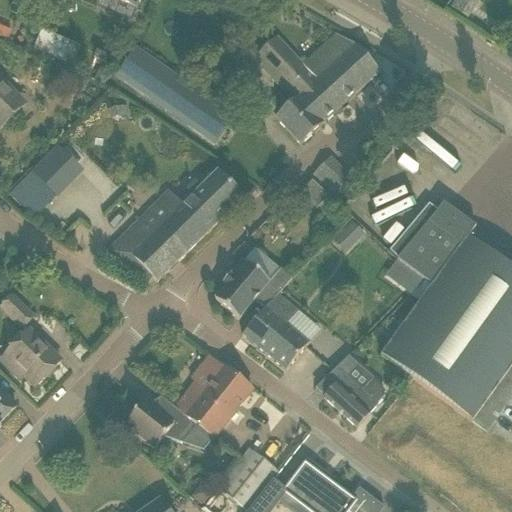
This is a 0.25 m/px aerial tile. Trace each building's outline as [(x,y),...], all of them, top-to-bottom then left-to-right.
[(114,0),(114,2),(135,11),(139,0),(114,0)] [(54,46),(57,39),(42,32),(34,51),(71,67),(76,56),(54,46)] [(277,39),(253,61),(293,103),(275,120),(300,147),(380,74),(356,48),(336,36),(303,67),(277,39)] [(114,79),(213,147),(233,118),(134,49),(114,79)] [(0,130),(16,115),(24,107),(0,81),(0,130)] [(275,98),(263,107),(272,118),(284,109),(275,98)] [(457,163),(459,165),(484,131),(447,103),(407,155),(441,180),(447,172),(450,173),(457,163)] [(55,200),(83,173),(56,146),(29,173),(55,200)] [(312,177),(328,194),(330,196),(348,179),(329,160),(312,177)] [(169,193),(108,253),(144,289),(153,280),(157,284),(243,200),(216,173),(182,207),(169,193)] [(333,203),(312,183),(300,195),(316,211),(319,208),(323,212),(333,203)] [(397,262),(423,281),(431,287),(380,358),(472,423),(511,367),(511,272),(467,240),(475,229),(443,205),(437,212),(429,206),(389,253),(397,261),(397,262)] [(329,242),(344,255),(363,234),(349,221),(329,242)] [(215,302),(238,322),(255,302),(265,310),(275,299),(276,299),(277,298),(292,281),(280,271),(268,284),(243,263),(230,278),(223,286),(226,288),(215,302)] [(275,299),(265,310),(242,337),(243,338),(286,373),(309,346),(286,327),(297,314),(277,298),(276,299),(275,299)] [(22,330),(24,328),(32,319),(12,299),(1,310),(22,330)] [(24,378),(36,389),(61,363),(29,333),(6,357),(16,366),(11,372),(21,382),(24,378)] [(345,361),(344,359),(329,375),(339,384),(324,400),(357,430),(369,417),(368,417),(385,398),(385,392),(373,381),(374,380),(349,357),(345,361)] [(175,411),(196,427),(213,441),(252,392),(224,370),(206,392),(196,384),(175,411)] [(0,426),(16,409),(0,393),(0,426)] [(154,452),(164,439),(182,444),(196,427),(175,411),(161,399),(160,400),(162,402),(154,412),(144,404),(125,429),(154,452)] [(241,511),(272,468),(247,451),(216,495),(241,511)] [(381,511),(383,511),(358,492),(351,501),(319,476),(321,474),(307,462),(284,491),(272,481),(247,511),(272,511),(279,503),(290,511),(381,511)] [(167,511),(159,501),(144,511),(167,511)]
